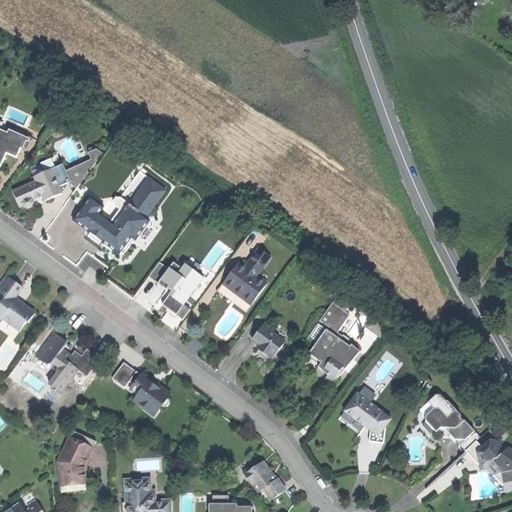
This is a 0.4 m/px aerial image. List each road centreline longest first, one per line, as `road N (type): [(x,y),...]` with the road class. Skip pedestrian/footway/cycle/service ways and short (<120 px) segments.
road 1 (residential): [(0,228),(277,436),(328,511)]
road 2 (tertiary): [(511,368),(405,162),(348,0)]
road 3 (unknown): [(172,354),(253,239)]
